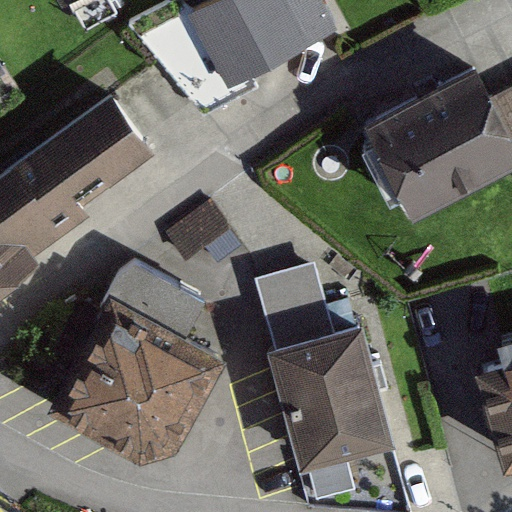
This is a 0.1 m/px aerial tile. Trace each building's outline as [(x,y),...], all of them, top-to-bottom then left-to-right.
[(313,0),(200,0),(186,7),(218,77),(326,27),(313,0)] [(0,79),(10,73),(0,56),(0,79)] [(462,62),(356,110),(399,206),(511,155),(511,77),(476,94),(462,62)] [(0,260),(151,157),(108,96),(0,169),(0,260)] [(197,257),(241,235),(221,197),(178,219),(197,257)] [(112,282),(45,402),(165,468),(231,347),(112,282)] [(359,322),(262,346),(293,468),(390,444),(359,322)] [(511,357),(475,368),(504,471),(511,468),(511,357)]
